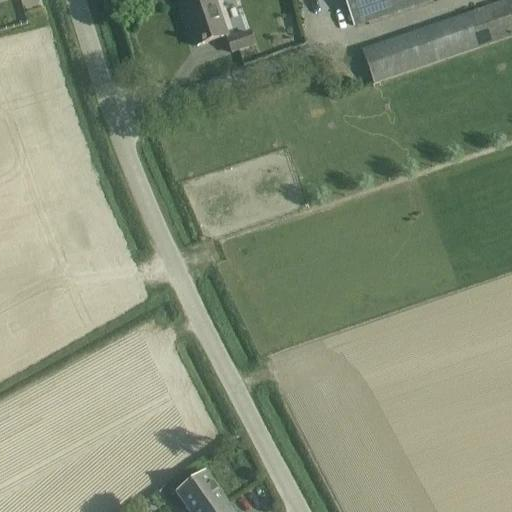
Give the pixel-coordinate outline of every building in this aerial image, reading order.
[(185,22),(188,21),(196,46),(225,36),(212,0),(202,0),(180,8),(185,22)] [(345,0),(354,24),(425,0),(345,0)] [(511,36),(511,0),(507,0),(362,49),(373,83),(511,36)] [(292,8),(276,8),(277,32),(292,32),(292,8)] [(226,41),(227,45),(230,53),(254,46),(250,34),(226,41)] [(231,511),(205,475),(176,495),(187,511),(231,511)]
